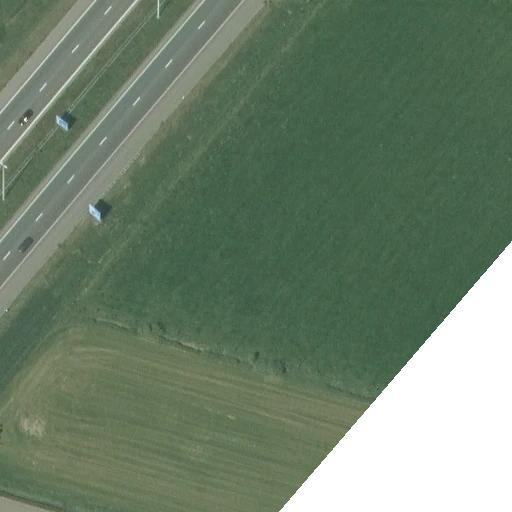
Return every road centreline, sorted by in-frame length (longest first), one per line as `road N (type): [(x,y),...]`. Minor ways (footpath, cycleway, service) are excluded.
road 1 (motorway): [(0,263),(227,0)]
road 2 (motorway): [(117,0),(0,137)]
